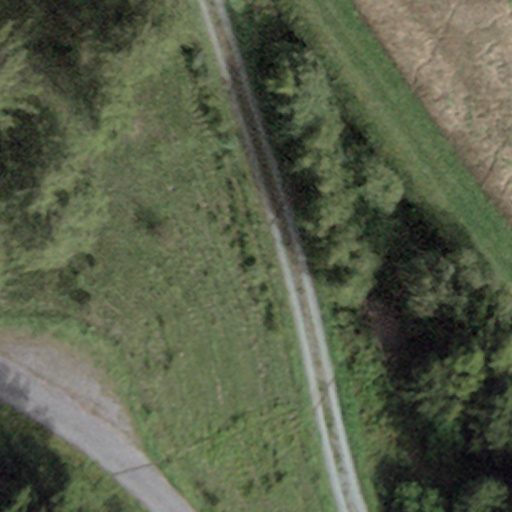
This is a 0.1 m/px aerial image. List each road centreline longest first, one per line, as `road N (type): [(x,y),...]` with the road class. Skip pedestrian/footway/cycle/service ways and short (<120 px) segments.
road 1 (track): [(354,511),(290,233),(210,0)]
road 2 (track): [(0,366),(164,511)]
